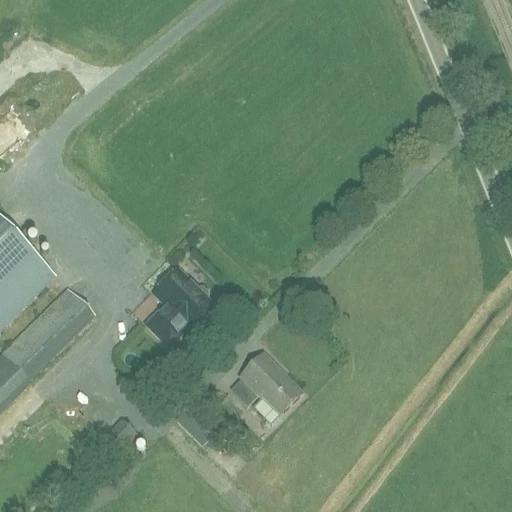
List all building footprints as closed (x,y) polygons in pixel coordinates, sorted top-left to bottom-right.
[(0,225),(0,331),(53,278),(0,225)] [(159,310),(142,326),(169,353),(187,334),(190,337),(218,310),(208,300),(208,296),(203,290),(199,290),(198,291),(178,270),(148,299),(159,310)] [(0,417),(97,321),(70,295),(0,364),(0,417)] [(302,400),(262,361),(230,394),(247,410),(257,400),(280,423),(302,400)] [(203,450),(218,433),(190,406),(174,423),(203,450)] [(38,460),(64,436),(52,424),(27,448),(38,460)]
